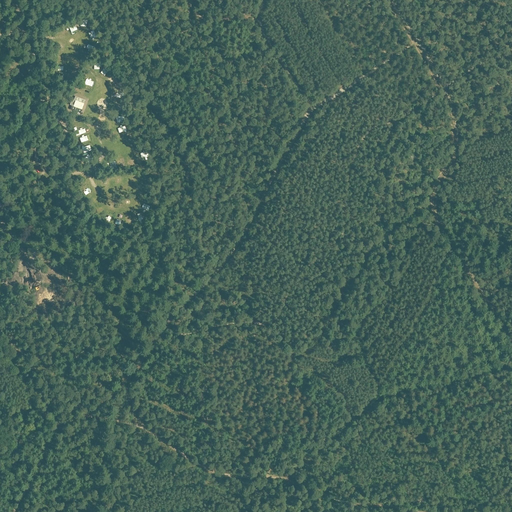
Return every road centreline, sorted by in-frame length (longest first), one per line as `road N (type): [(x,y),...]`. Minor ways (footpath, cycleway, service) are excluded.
road 1 (track): [(417,42),(455,125),(455,153),(436,195),(438,219),(511,341)]
road 2 (track): [(450,240),(388,374),(319,449),(301,490)]
road 3 (track): [(397,511),(210,469),(133,418)]
road 4 (track): [(24,34),(66,134),(45,177)]
